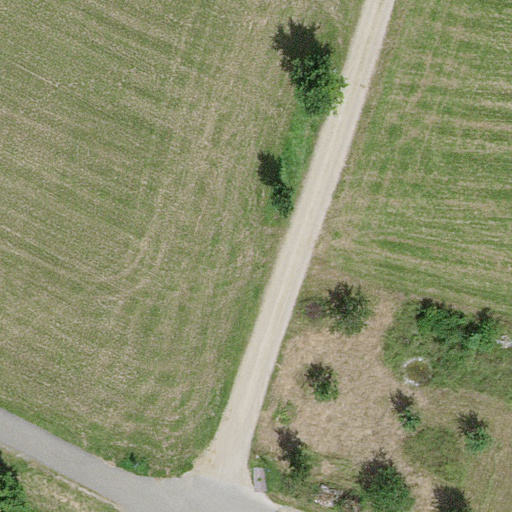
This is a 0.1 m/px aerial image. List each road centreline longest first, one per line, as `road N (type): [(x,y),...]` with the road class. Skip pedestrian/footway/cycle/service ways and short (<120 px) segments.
road 1 (primary): [(0,20),(234,116),(511,204)]
road 2 (track): [(210,511),(273,295),(374,0)]
road 3 (track): [(0,421),(176,511)]
